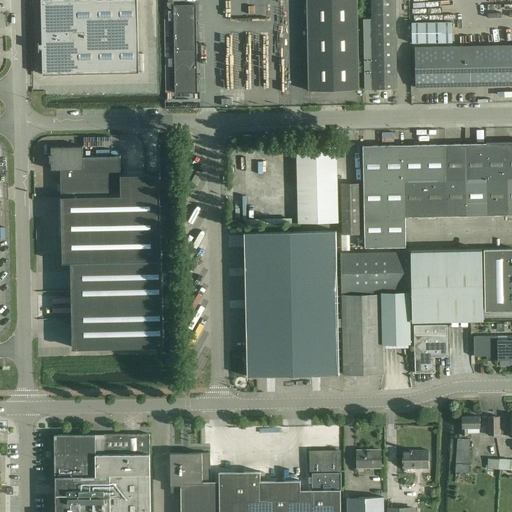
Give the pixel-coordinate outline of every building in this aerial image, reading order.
[(39,51),(39,49),(42,49),(43,75),(139,72),(136,0),(41,0),(42,44),(39,44),(39,42),(39,51)] [(306,0),(308,91),(359,90),(357,0),(306,0)] [(370,0),(371,18),(396,18),(395,0),(370,0)] [(175,93),(197,93),(196,5),(174,5),(175,93)] [(364,19),(365,59),(397,59),(396,18),(371,18),(371,19),(364,19)] [(452,22),(412,22),(412,43),(453,43),(452,22)] [(511,44),(455,46),(456,86),(511,85),(511,44)] [(415,87),(456,86),(455,46),(415,47),(415,87)] [(365,89),(372,89),(397,89),(397,59),(365,59),(365,89)] [(317,135),(317,143),(328,142),(328,134),(317,135)] [(406,247),(405,217),(404,181),(425,181),(445,180),(466,180),(467,216),(511,214),(511,142),(363,146),(365,248),(406,247)] [(63,197),(121,196),(121,176),(120,156),(83,156),(83,146),(51,147),(51,155),(49,155),(49,162),(51,162),(51,170),(61,170),(61,197),(63,197)] [(296,147),(298,223),(338,222),(337,146),(296,147)] [(121,196),(63,197),(63,243),(64,261),(107,260),(157,259),(157,258),(156,176),(155,176),(121,176),(121,196)] [(425,181),(426,217),(467,216),(466,180),(445,180),(425,181)] [(404,181),(405,217),(426,217),(425,181),(404,181)] [(342,234),(360,234),(359,183),(341,184),(342,234)] [(336,231),(244,233),(247,377),(339,375),(336,231)] [(511,249),(484,250),(485,311),(511,310),(511,249)] [(411,251),(412,321),(483,320),(483,311),(485,311),(484,250),(411,251)] [(383,374),(383,344),(408,344),(407,299),(410,299),(410,321),(412,321),(411,251),(341,252),(341,293),(371,292),(371,294),(342,294),(344,375),(383,374)] [(157,261),(71,263),(71,267),(73,347),(157,345),(158,345),(163,345),(162,261),(157,261)] [(435,357),(448,357),(447,325),(414,325),(415,373),(435,373),(435,357)] [(498,336),(474,336),(475,356),(487,356),(498,356),(498,340),(498,336)] [(498,340),(498,356),(498,360),(500,360),(500,366),(510,366),(509,360),(511,359),(511,339),(508,340),(498,340)] [(500,435),(499,418),(499,416),(488,417),(488,435),(500,435)] [(468,435),(468,433),(480,433),(480,428),(480,417),(462,417),(462,436),(468,435)] [(56,511),(150,511),(150,474),(150,434),(104,434),(104,454),(96,454),(96,434),(55,435),(55,455),(55,477),(56,477),(56,485),(53,485),(53,486),(52,486),(52,494),(56,494),(56,511)] [(456,457),(456,463),(455,473),(469,473),(470,464),(470,439),(457,439),(456,457)] [(357,468),(381,467),(381,450),(357,450),(357,468)] [(342,488),(341,451),(310,452),(310,473),(314,473),(314,488),(342,488)] [(421,452),(403,452),(403,468),(428,468),(428,451),(421,451),(421,452)] [(181,511),(340,511),(341,489),(301,490),(301,480),(265,481),(265,473),(260,472),(260,471),(219,472),(219,481),(211,481),(211,453),(189,453),(171,453),(172,493),(181,493),(181,511)] [(487,469),(511,471),(511,468),(511,459),(488,458),(487,469)] [(347,511),(384,511),(384,497),(347,497),(347,511)]
